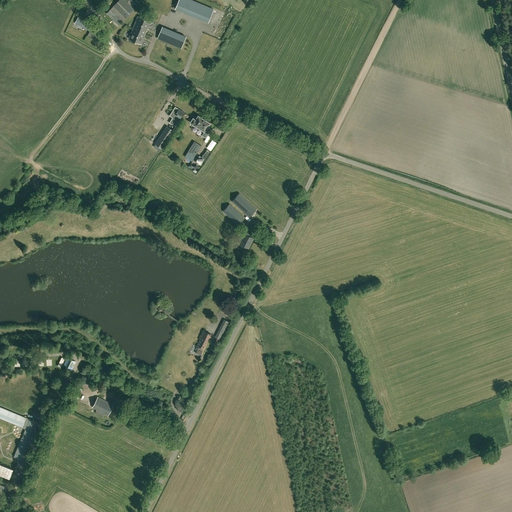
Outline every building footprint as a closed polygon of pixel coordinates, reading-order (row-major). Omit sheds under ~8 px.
[(134,8),(125,0),(118,0),(114,5),(126,17),(134,8)] [(178,0),(176,7),(209,21),(214,9),(191,0),(178,0)] [(107,12),(119,24),(126,17),(114,5),(107,12)] [(97,34),(101,26),(98,25),(97,27),(78,17),(75,23),(97,34)] [(150,22),(138,17),(133,29),(145,34),(150,22)] [(181,48),(186,36),(162,27),(158,38),(181,48)] [(133,29),(129,39),(141,44),(145,34),(133,29)] [(179,108),(175,106),(170,115),(174,118),(174,119),(179,122),(185,112),(179,108)] [(208,126),(210,122),(198,115),(196,119),(193,117),(191,122),(205,130),(202,135),(206,137),(211,128),(208,126)] [(162,148),(174,131),(166,125),(155,143),(162,148)] [(188,151),(195,156),(201,145),(194,141),(188,151)] [(207,149),(202,156),(205,159),(211,151),(207,149)] [(205,158),(199,155),(195,162),(201,165),(205,158)] [(256,209),(239,193),(232,201),(249,216),(256,209)] [(238,224),(244,217),(229,204),(223,211),(238,224)] [(246,228),(243,233),(245,233),(240,243),(247,247),(251,241),(252,241),(254,237),(249,235),(251,231),(246,228)] [(213,344),(216,346),(219,339),(222,340),(230,323),(224,320),(216,337),(217,338),(213,344)] [(200,354),(201,354),(202,354),(211,334),(204,331),(196,348),(197,348),(195,352),(200,354)] [(76,361),(68,357),(64,365),(72,369),(76,361)] [(83,389),(78,386),(70,400),(75,403),(83,389)] [(92,407),(108,415),(113,405),(98,397),(92,407)] [(0,417),(22,427),(22,428),(25,429),(14,456),(23,460),(39,423),(0,406),(0,417)] [(0,463),(0,474),(9,478),(13,468),(0,463)]
